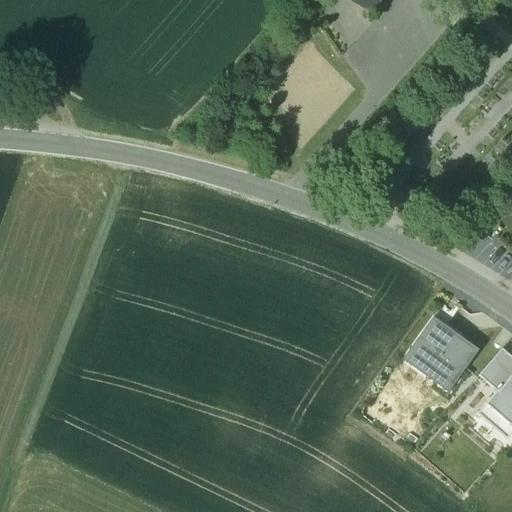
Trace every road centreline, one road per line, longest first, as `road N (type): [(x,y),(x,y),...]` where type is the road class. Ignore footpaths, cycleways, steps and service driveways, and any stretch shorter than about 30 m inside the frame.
road 1 (tertiary): [(511,308),(354,224),(273,193),(118,154),(0,142)]
road 2 (track): [(118,154),(0,491)]
road 3 (track): [(84,148),(46,90),(0,67)]
